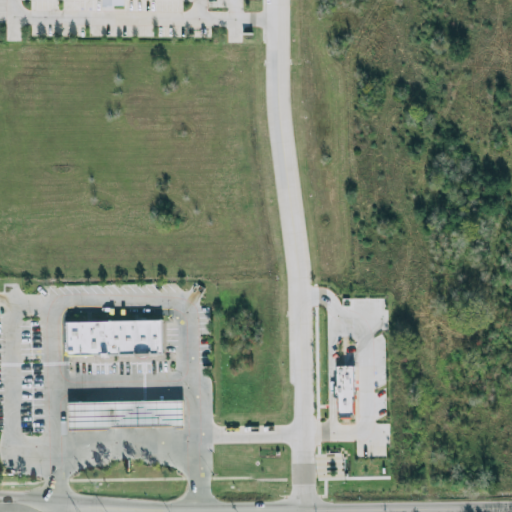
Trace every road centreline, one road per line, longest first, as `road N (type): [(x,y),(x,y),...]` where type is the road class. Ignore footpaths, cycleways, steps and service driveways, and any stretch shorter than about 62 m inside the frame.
road 1 (residential): [(307,510),(283,0)]
road 2 (secondary): [(197,511),(511,507)]
